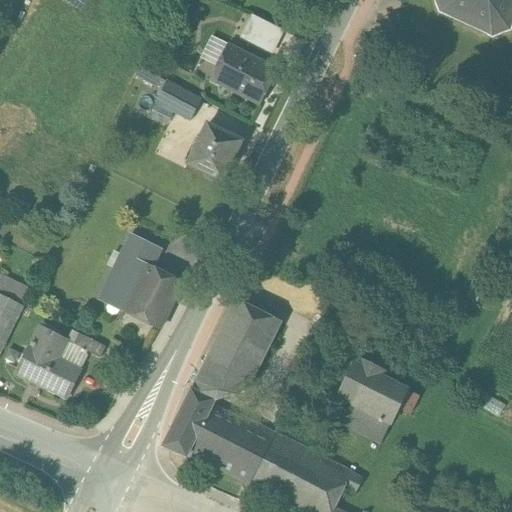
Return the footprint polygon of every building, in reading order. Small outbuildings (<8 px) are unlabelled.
[(511,0),(435,0),(439,10),(491,38),(511,30),(511,0)] [(240,38),(273,53),(284,29),(251,14),(240,38)] [(279,70),(229,44),(210,83),(260,108),(279,70)] [(168,82),(144,69),(140,78),(163,90),(168,82)] [(204,101),(168,82),(163,90),(157,101),(193,121),(204,101)] [(244,142),(209,124),(189,164),(224,182),(244,142)] [(181,162),(191,135),(169,127),(159,154),(181,162)] [(165,241),(135,228),(127,247),(156,261),(165,241)] [(156,261),(127,247),(106,293),(135,306),(156,261)] [(156,261),(135,306),(166,321),(187,275),(156,261)] [(33,285),(0,269),(0,295),(19,304),(23,306),(33,285)] [(0,343),(19,304),(0,295),(0,343)] [(237,419),(212,406),(214,402),(248,390),(281,323),(236,301),(164,447),(187,458),(189,454),(250,486),(275,434),(239,416),(237,419)] [(72,348),(38,331),(15,378),(65,403),(88,356),(72,348)] [(105,349),(78,336),(72,348),(88,356),(100,361),(105,349)] [(114,364),(120,351),(107,345),(101,358),(114,364)] [(361,368),(356,365),(338,401),(383,423),(399,391),(379,381),(384,373),(363,362),(361,368)] [(363,479),(275,434),(250,486),(301,511),(332,511),(335,508),(344,490),(355,495),(363,479)]
